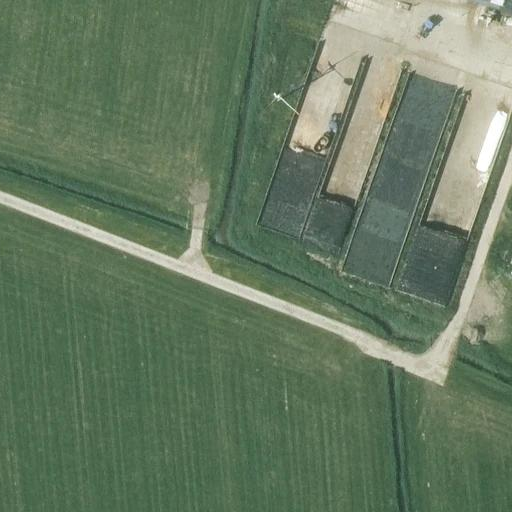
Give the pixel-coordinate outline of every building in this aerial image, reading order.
[(342,0),(340,6),(359,11),(361,0),(342,0)] [(511,0),(463,0),(511,16),(511,0)] [(394,69),(370,132),(378,135),(386,115),(383,114),(387,104),(383,102),(391,82),(395,83),(400,71),(394,69)] [(292,133),(261,224),(305,239),(336,148),(292,133)] [(391,286),(402,265),(366,246),(355,268),(391,286)]
